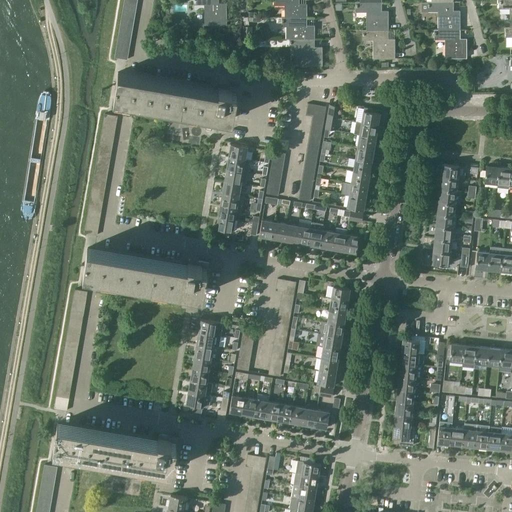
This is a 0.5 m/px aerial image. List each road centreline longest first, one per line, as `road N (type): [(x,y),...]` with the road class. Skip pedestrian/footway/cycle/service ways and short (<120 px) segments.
road 1 (track): [(0,462),(57,123),(59,76),(46,0)]
road 2 (residential): [(384,279),(105,229),(125,118)]
road 3 (residential): [(350,452),(80,406),(75,395),(94,298)]
road 4 (residential): [(344,79),(291,80),(141,56),(146,0)]
road 5 (residential): [(384,279),(408,133),(429,112),(472,108)]
road 6 (residential): [(350,452),(384,279)]
road 7 (residential): [(472,108),(444,76),(344,79)]
road 8 (residential): [(502,511),(506,471),(417,461)]
